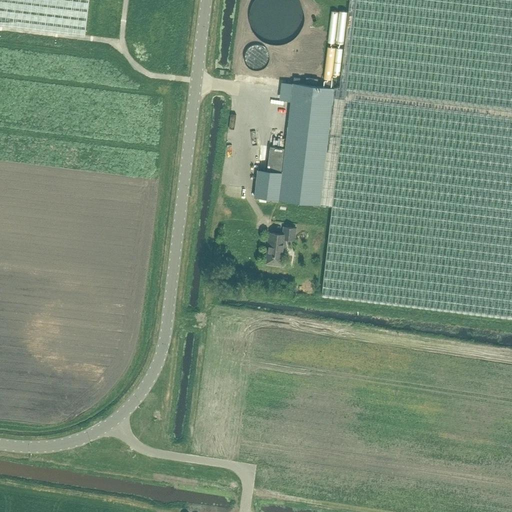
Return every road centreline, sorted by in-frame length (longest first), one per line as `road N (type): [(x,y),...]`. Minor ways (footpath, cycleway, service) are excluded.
road 1 (unclassified): [(115,419),(160,351),(172,302),(206,0)]
road 2 (residential): [(245,511),(245,469),(141,448),(115,419)]
road 3 (unclassified): [(0,443),(67,442),(115,419)]
